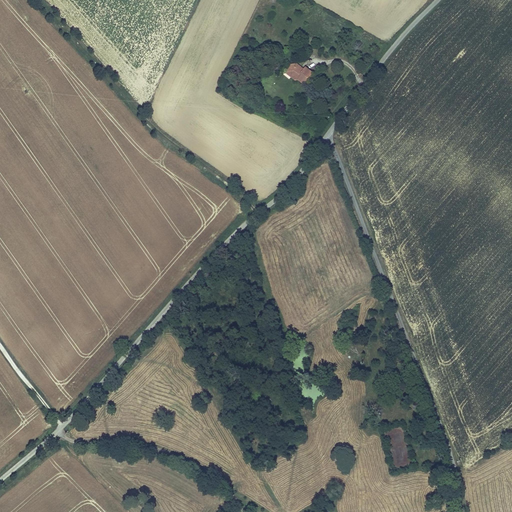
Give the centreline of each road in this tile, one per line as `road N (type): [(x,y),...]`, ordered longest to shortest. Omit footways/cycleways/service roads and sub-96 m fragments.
road 1 (tertiary): [(326,136),(283,195),(245,222),(62,426),(0,480)]
road 2 (unclassified): [(460,511),(427,389),(326,136)]
road 3 (tertiary): [(437,0),(326,136)]
